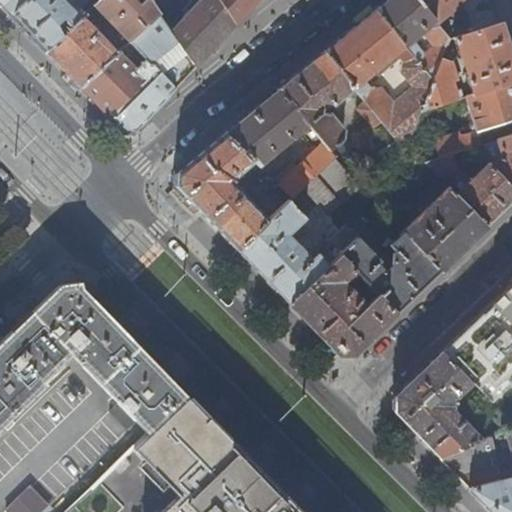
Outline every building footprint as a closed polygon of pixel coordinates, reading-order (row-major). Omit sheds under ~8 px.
[(0,0),(0,5),(9,15),(24,0),(0,0)] [(29,35),(45,52),(83,16),(85,15),(70,0),(24,0),(9,15),(29,35)] [(129,42),(162,13),(152,0),(148,0),(143,6),(137,0),(100,0),(94,6),(129,42)] [(201,0),(173,30),(196,65),(223,37),(234,25),(219,0),(201,0)] [(219,0),(234,25),(254,3),(257,0),(219,0)] [(449,41),(442,31),(435,23),(416,0),(387,0),(374,11),(433,82),(443,54),(448,41),(449,41)] [(468,34),(500,23),(492,0),(416,0),(435,23),(457,4),(468,34)] [(324,52),(354,88),(366,102),(382,122),(405,151),(409,147),(407,146),(421,112),(433,82),(374,11),(361,22),(324,52)] [(150,115),(196,65),(173,30),(162,13),(129,42),(126,45),(120,51),(118,52),(80,88),(101,109),(121,131),(136,130),(150,115)] [(63,71),(80,88),(118,52),(83,16),(45,52),(63,71)] [(442,31),(449,41),(452,40),(465,35),(456,23),(452,23),(442,31)] [(471,96),(511,82),(511,58),(500,23),(468,34),(465,35),(452,40),(458,56),(463,55),(468,71),(463,73),(471,96)] [(116,46),(120,51),(126,45),(122,40),(116,46)] [(304,68),(279,89),(309,125),(324,143),(330,150),(341,140),(343,138),(344,133),(328,114),(322,113),(322,109),(329,103),(336,111),(350,99),(346,94),(354,88),(324,52),(304,68)] [(433,82),(421,112),(456,101),(454,94),(449,81),(455,80),(449,63),(447,62),(449,56),(443,54),(433,82)] [(476,133),(511,121),(511,82),(471,96),(465,98),(476,133)] [(259,105),(224,134),(254,162),(259,167),(277,152),(282,157),(287,153),(283,148),(309,125),(279,89),(259,105)] [(373,130),(382,122),(366,102),(356,110),(373,130)] [(212,226),(237,251),(268,221),(231,183),(254,162),(224,134),(175,174),(175,188),(198,211),(212,226)] [(490,167),(511,189),(511,135),(497,140),(503,158),(499,158),(490,167)] [(341,140),(330,150),(335,158),(338,160),(350,150),(341,140)] [(279,185),(293,198),(297,194),(303,188),(335,158),(330,150),(324,143),(279,185)] [(335,158),(303,188),(311,196),(328,215),(341,205),(359,188),(348,175),(338,160),(335,158)] [(454,195),(485,227),(511,201),(511,189),(490,167),(486,163),(463,186),(459,182),(455,186),(459,190),(454,195)] [(360,189),(376,205),(384,198),(369,182),(360,189)] [(198,211),(175,188),(168,195),(191,218),(198,211)] [(297,194),(304,202),(311,196),(303,188),(297,194)] [(402,232),(439,271),(485,227),(454,195),(448,188),(402,232)] [(257,271),(289,305),(340,255),(354,271),(377,294),(395,314),(439,271),(402,232),(388,245),(394,251),(391,254),(390,266),(383,272),(377,264),(378,263),(379,260),(345,226),(311,258),(288,235),(312,211),(304,202),(297,194),(293,198),(268,221),(237,251),(257,271)] [(340,255),(289,305),(313,329),(337,354),(353,354),(395,314),(377,294),(365,306),(339,279),(347,278),(354,271),(340,255)] [(511,284),(440,354),(471,385),(511,428),(511,427),(511,284)] [(135,422),(147,433),(184,397),(144,356),(80,289),(55,288),(0,341),(0,427),(46,383),(43,380),(70,354),(119,404),(110,412),(127,430),(135,422)] [(471,385),(440,354),(394,398),(394,413),(407,426),(423,442),(439,459),(481,441),(451,410),(451,404),(471,385)] [(147,433),(131,449),(188,511),(295,511),(263,478),(184,397),(147,433)] [(394,413),(386,419),(399,433),(407,426),(394,413)] [(481,441),(439,459),(481,502),(490,511),(511,511),(511,427),(511,428),(505,430),(511,458),(511,477),(501,481),(489,437),(481,441)] [(29,485),(3,508),(7,511),(39,511),(47,505),(29,485)]
